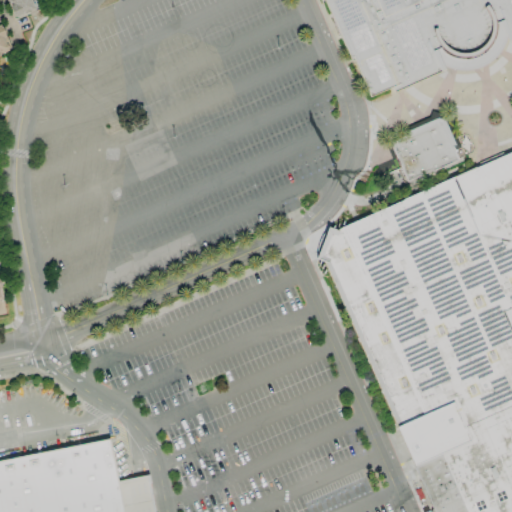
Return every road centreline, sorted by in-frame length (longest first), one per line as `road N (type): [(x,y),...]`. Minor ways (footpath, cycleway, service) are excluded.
road 1 (residential): [(45,345),(15,207),(29,96)]
road 2 (residential): [(134,426),(60,372),(45,345)]
